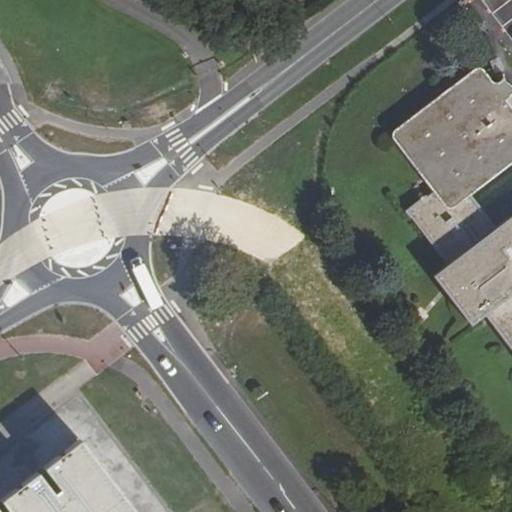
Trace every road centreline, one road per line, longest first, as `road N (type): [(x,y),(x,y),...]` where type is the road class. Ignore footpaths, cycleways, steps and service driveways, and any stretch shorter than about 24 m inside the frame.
road 1 (tertiary): [(277,76),(174,139),(96,169)]
road 2 (tertiary): [(139,224),(176,169),(277,76)]
road 3 (tertiary): [(197,381),(298,511)]
road 4 (tertiary): [(197,381),(134,255)]
road 5 (tertiary): [(90,291),(197,381)]
road 6 (tertiary): [(277,76),(376,0)]
